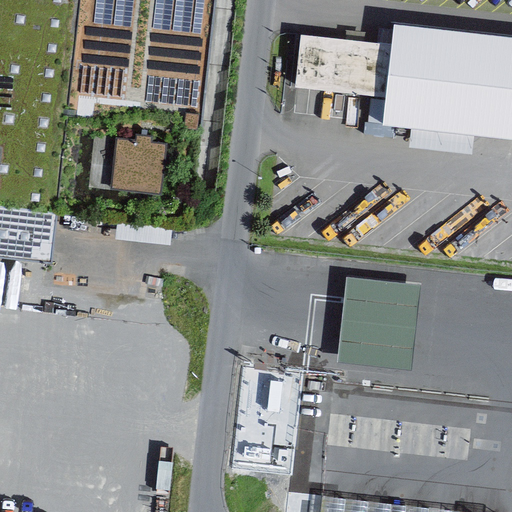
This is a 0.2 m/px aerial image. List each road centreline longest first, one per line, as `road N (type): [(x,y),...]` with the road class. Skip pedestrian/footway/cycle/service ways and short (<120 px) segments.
road 1 (unclassified): [(208,511),(260,0)]
road 2 (unknown): [(230,253),(511,288)]
road 3 (unknown): [(511,410),(329,397),(311,412),(303,461)]
road 4 (unknown): [(303,461),(511,483)]
